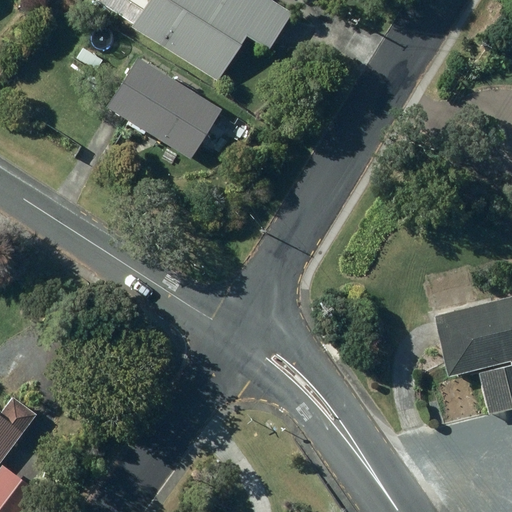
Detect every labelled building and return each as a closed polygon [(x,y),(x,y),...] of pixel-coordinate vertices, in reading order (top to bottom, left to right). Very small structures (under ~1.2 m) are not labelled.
[(96,0),(96,1),(140,29),(139,32),(214,81),(243,36),(265,50),(288,14),(266,0),(156,0),(155,4),(148,0),(147,0),(138,14),(117,0),(96,0)] [(131,56),(101,106),(126,122),(124,125),(140,135),(142,132),(187,160),(218,109),(131,56)] [(511,295),(429,316),(445,378),(475,371),(486,415),(511,408),(511,295)] [(0,459),(32,414),(9,397),(0,409),(0,459)] [(0,466),(0,511),(19,511),(35,492),(0,466)]
